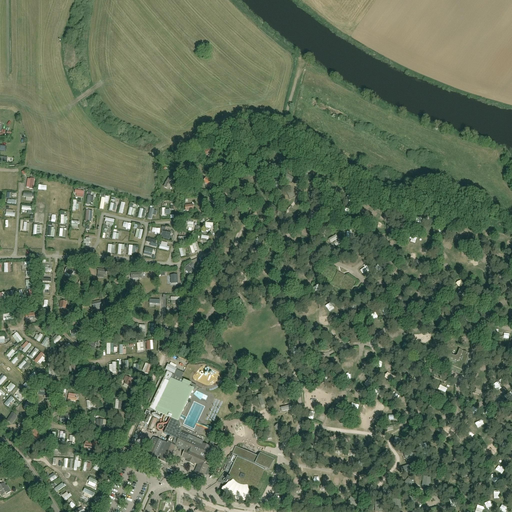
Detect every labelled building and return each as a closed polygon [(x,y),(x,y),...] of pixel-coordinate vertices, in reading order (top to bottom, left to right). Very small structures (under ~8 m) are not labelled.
[(212,187),(214,182),(207,178),(204,182),(212,187)] [(174,182),(169,179),(165,187),(170,190),(174,182)] [(131,225),(126,224),(125,229),(123,228),(121,236),(128,238),(131,225)] [(331,238),(338,246),(341,242),(339,240),(342,238),(337,233),(336,234),(335,233),(334,234),(334,235),(331,238)] [(191,263),(184,268),(188,274),(193,270),(190,267),(193,265),(191,263)] [(70,275),(72,276),(74,277),(76,271),(68,268),(65,276),(69,277),(70,275)] [(328,268),(321,280),(348,295),(355,282),(328,268)] [(104,276),(106,276),(107,276),(108,270),(100,269),(99,275),(100,275),(100,277),(104,278),(104,276)] [(131,280),(133,280),(133,281),(138,280),(138,278),(140,278),(139,276),(141,276),(141,272),(132,273),(133,276),(131,276),(131,280)] [(171,279),(168,279),(168,284),(178,283),(177,275),(170,276),(171,279)] [(440,280),(438,290),(444,291),(446,282),(440,280)] [(434,299),(436,289),(430,287),(428,298),(434,299)] [(100,301),(92,303),(93,309),(94,309),(94,310),(96,310),(96,308),(102,307),(100,301)] [(11,314),(3,315),(4,322),(13,320),(11,314)] [(123,328),(122,331),(123,332),(128,336),(131,329),(124,326),(123,328)] [(40,343),(45,337),(41,334),(37,339),(40,343)] [(55,342),(57,345),(64,339),(61,336),(55,342)] [(47,338),(44,345),(48,348),(52,341),(47,338)] [(30,344),(24,352),(27,354),(33,346),(30,344)] [(8,356),(11,359),(17,353),(14,350),(8,356)] [(471,360),(468,358),(468,357),(466,356),(467,353),(459,350),(457,356),(455,356),(449,354),(446,361),(450,363),(448,369),(465,376),(471,360)] [(42,365),(46,359),(44,358),(46,355),(42,353),(36,362),(42,365)] [(22,370),(28,364),(26,362),(20,368),(22,370)] [(69,373),(72,372),(72,373),(77,372),(76,366),(77,366),(77,363),(75,363),(75,364),(71,364),(71,367),(69,368),(69,373)] [(147,363),(144,371),(150,374),(154,366),(147,363)] [(166,446),(164,445),(158,457),(161,458),(160,461),(166,463),(168,464),(169,462),(175,448),(175,447),(178,448),(177,449),(180,450),(180,449),(183,450),(183,449),(185,450),(184,452),(182,458),(187,460),(187,461),(190,463),(190,464),(193,465),(194,462),(199,465),(196,471),(197,471),(198,473),(198,474),(203,476),(207,468),(204,467),(207,460),(207,459),(207,458),(207,457),(206,456),(208,452),(206,451),(208,446),(203,444),(201,443),(202,441),(199,440),(182,432),(178,419),(193,389),(194,390),(196,386),(184,380),(184,379),(173,374),(167,372),(150,409),(155,411),(171,419),(168,425),(167,424),(165,428),(166,429),(164,434),(170,437),(167,443),(166,446)] [(125,376),(123,381),(125,382),(124,384),(131,387),(133,383),(131,382),(132,379),(125,376)] [(4,387),(10,382),(8,379),(2,385),(4,387)] [(12,393),(17,388),(13,384),(8,389),(12,393)] [(50,390),(38,389),(37,396),(48,397),(48,394),(49,394),(50,390)] [(195,397),(208,401),(209,397),(197,392),(195,397)] [(16,400),(8,408),(11,412),(19,404),(16,400)] [(147,424),(148,425),(151,417),(149,416),(150,413),(147,412),(146,412),(142,422),(145,423),(147,424)] [(12,425),(17,416),(12,413),(7,421),(12,425)] [(155,417),(150,428),(153,429),(158,419),(155,417)] [(165,431),(164,423),(166,423),(166,417),(161,418),(162,423),(158,423),(159,432),(165,431)] [(481,432),(485,429),(482,423),(477,425),(481,432)] [(37,429),(31,432),(34,441),(41,439),(37,429)] [(156,461),(158,457),(164,445),(164,443),(154,439),(146,457),(156,461)] [(393,445),(402,448),(404,441),(395,439),(393,445)] [(86,441),(86,443),(85,443),(84,449),(87,449),(88,448),(97,449),(98,442),(93,441),(93,444),(88,443),(88,442),(86,441)] [(206,451),(208,452),(210,452),(209,453),(214,455),(214,456),(220,458),(222,454),(219,453),(221,448),(218,446),(217,448),(212,446),(213,443),(212,442),(210,442),(208,446),(206,451)] [(57,445),(53,447),(58,455),(62,453),(57,445)] [(222,476),(218,481),(225,484),(226,481),(229,483),(230,482),(250,491),(249,494),(253,496),(257,498),(268,473),(272,475),(273,472),(269,470),(274,460),(260,453),(258,457),(235,447),(234,450),(222,476)] [(383,462),(391,457),(387,451),(379,457),(383,462)] [(406,460),(415,457),(413,451),(404,454),(406,460)] [(98,463),(94,469),(98,472),(102,466),(98,463)] [(404,475),(413,472),(411,466),(402,469),(404,475)] [(370,479),(375,471),(369,467),(364,475),(370,479)] [(388,482),(396,487),(400,481),(392,476),(388,482)] [(424,478),(422,488),(429,488),(430,479),(424,478)] [(408,479),(402,486),(407,491),(414,484),(408,479)] [(6,495),(7,495),(11,492),(7,485),(6,486),(4,484),(3,481),(0,482),(0,491),(2,496),(5,494),(6,495)] [(381,493),(388,500),(393,495),(386,488),(381,493)] [(364,496),(371,503),(375,498),(368,491),(364,496)] [(64,496),(67,503),(73,500),(70,493),(64,496)] [(405,503),(414,507),(417,501),(408,497),(405,503)] [(359,503),(351,498),(347,504),(356,509),(359,503)] [(393,502),(394,511),(401,511),(400,501),(393,502)]
